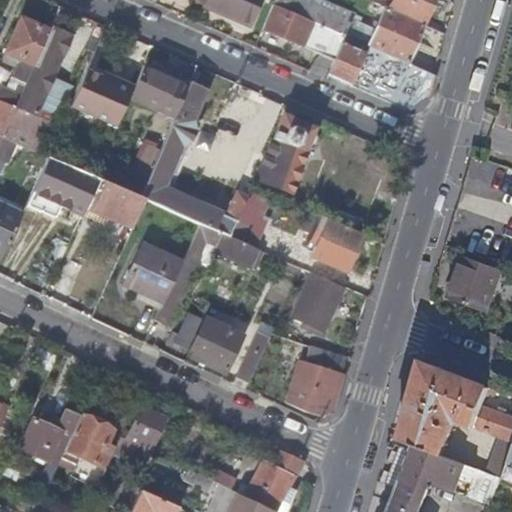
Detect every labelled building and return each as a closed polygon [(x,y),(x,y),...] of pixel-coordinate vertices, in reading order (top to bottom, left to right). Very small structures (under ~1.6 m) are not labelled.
[(193,0),(193,1),(249,26),(260,0),(193,0)] [(353,17),(311,0),(275,0),(271,9),(343,38),(351,22),(353,17)] [(360,0),(379,8),(423,28),(434,0),(360,0)] [(375,33),(351,22),(343,38),(344,39),(406,66),(423,28),(379,8),(377,13),(382,15),(375,33)] [(271,9),(261,32),(333,64),(344,39),(343,38),(271,9)] [(23,86),(24,87),(47,34),(46,34),(19,22),(3,56),(4,56),(17,62),(13,71),(9,80),(23,86)] [(22,90),(1,139),(1,140),(46,159),(57,134),(31,122),(33,118),(35,118),(69,41),(50,32),(48,31),(47,34),(24,87),(22,90)] [(344,39),(333,64),(327,78),(409,113),(424,102),(431,84),(433,77),(406,66),(344,39)] [(0,64),(0,65),(13,71),(17,62),(4,56),(0,64)] [(141,68),(131,90),(126,102),(172,121),(187,88),(141,68)] [(109,86),(84,74),(68,109),(114,129),(126,102),(131,90),(111,81),(109,86)] [(138,200),(143,202),(199,226),(223,237),(226,228),(216,223),(219,216),(162,191),(181,149),(188,145),(193,133),(192,124),(205,93),(188,85),(187,88),(172,121),(158,153),(138,200)] [(0,87),(0,139),(1,139),(22,90),(21,90),(14,86),(11,93),(0,87)] [(317,140),(311,131),(281,119),(256,179),(259,180),(257,184),(289,197),(304,156),(313,152),(317,140)] [(149,149),(129,196),(137,199),(138,200),(158,153),(149,149)] [(66,168),(46,159),(28,201),(48,210),(60,185),(58,184),(66,168)] [(57,207),(81,218),(84,211),(97,182),(92,179),(66,168),(58,184),(60,185),(66,187),(57,207)] [(129,196),(97,182),(84,211),(130,231),(143,202),(138,200),(137,199),(129,196)] [(225,218),(236,222),(246,200),(235,195),(225,218)] [(0,256),(2,258),(21,216),(0,206),(0,256)] [(327,223),(361,238),(367,224),(332,210),(327,223)] [(346,274),(361,238),(327,223),(311,259),(346,274)] [(229,239),(223,237),(199,226),(177,274),(194,281),(204,258),(201,256),(206,246),(216,251),(214,255),(249,271),(257,252),(229,239)] [(257,252),(249,271),(254,273),(262,254),(257,252)] [(486,311),(500,271),(464,259),(450,298),(486,311)] [(310,275),(300,270),(294,285),(304,289),(310,275)] [(194,281),(177,274),(167,296),(183,303),(194,281)] [(325,284),(326,282),(310,275),(304,289),(292,320),(323,334),(342,291),(325,284)] [(145,328),(154,309),(122,295),(114,314),(145,328)] [(167,296),(154,324),(171,331),(183,303),(167,296)] [(241,341),(204,324),(188,358),(225,375),(241,341)] [(236,380),(248,386),(269,340),(257,335),(236,380)] [(314,370),(305,367),(298,365),(286,405),(302,413),(318,418),(332,411),(341,379),(340,378),(345,361),(319,353),(317,361),(314,370)] [(307,358),(305,367),(314,370),(317,361),(307,358)] [(420,371),(401,441),(414,445),(442,455),(452,427),(459,422),(475,427),(482,407),(489,388),(423,364),(420,371)] [(511,418),(482,407),(475,427),(501,436),(511,440),(511,418)] [(0,440),(12,413),(2,409),(0,412),(0,440)] [(123,443),(116,440),(99,478),(107,482),(123,449),(133,454),(138,444),(148,448),(162,419),(139,409),(123,443)] [(108,430),(78,416),(62,451),(98,468),(107,449),(101,446),(108,430)] [(56,433),(30,421),(16,450),(43,463),(56,433)] [(487,472),(501,478),(511,448),(511,440),(501,436),(488,471),(487,472)] [(442,455),(414,445),(403,478),(400,477),(397,487),(424,498),(431,480),(467,492),(476,467),(442,455)] [(500,483),(511,487),(511,448),(501,478),(500,483)] [(242,499),(268,511),(272,511),(299,463),(276,452),(269,466),(262,463),(251,486),(249,485),(242,499)] [(14,471),(22,475),(26,467),(18,463),(14,471)] [(26,467),(22,475),(31,480),(35,471),(26,467)] [(209,471),(204,481),(213,485),(228,492),(232,483),(209,471)] [(392,501),(419,511),(424,498),(397,487),(392,501)] [(172,511),(174,509),(137,491),(126,511),(172,511)] [(268,511),(242,499),(234,495),(226,511),(268,511)] [(418,511),(419,511),(392,501),(387,511),(418,511)]
